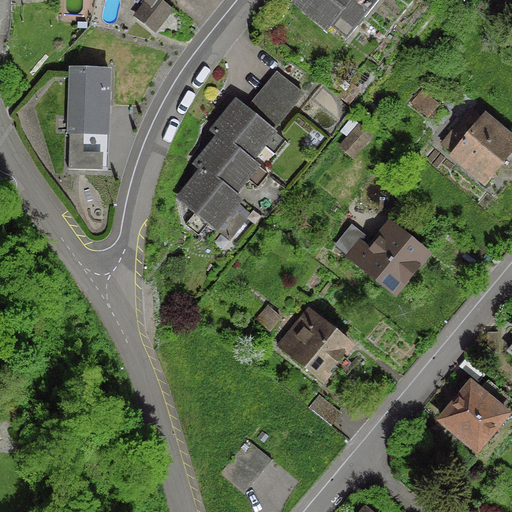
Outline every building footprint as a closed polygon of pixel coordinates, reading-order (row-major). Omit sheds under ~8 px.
[(153,0),(144,0),(146,1),(133,17),(152,32),(167,12),(153,0)] [(292,0),(291,2),(324,29),(337,13),(353,26),(373,0),(292,0)] [(110,75),(70,75),(69,142),(110,143),(110,75)] [(277,76),(267,88),(290,107),(300,95),(277,76)] [(267,88),(257,100),(281,119),(290,107),(267,88)] [(423,96),(413,107),(425,117),(435,106),(423,96)] [(281,119),(257,100),(247,113),(270,132),(281,119)] [(247,113),(235,103),(211,133),(217,139),(218,138),(246,161),(247,160),(270,132),(247,113)] [(511,161),(511,149),(511,148),(511,144),(481,118),(470,131),(464,126),(455,137),(450,133),(440,145),(483,183),(498,165),(505,170),(511,161)] [(253,166),(247,160),(246,161),(218,138),(217,139),(194,167),(201,172),(201,171),(229,195),(230,194),(253,166)] [(237,199),(230,194),(229,195),(201,171),(201,172),(177,200),(226,241),(244,220),(230,208),(237,199)] [(339,249),(392,293),(423,256),(390,228),(370,252),(350,236),(339,249)] [(320,244),(314,253),(322,259),(328,251),(320,244)] [(267,310),(257,321),(267,330),(277,319),(267,310)] [(277,346),(319,381),(348,346),(306,312),(277,346)] [(451,407),(439,421),(474,450),(511,404),(511,402),(485,380),(476,392),(468,386),(459,397),(454,393),(446,403),(451,407)] [(317,397),(307,408),(328,425),(338,414),(317,397)] [(241,495),(269,461),(270,461),(245,441),(217,475),(241,495)]
